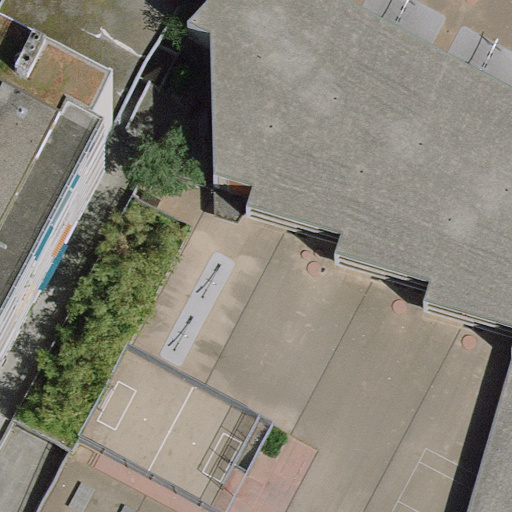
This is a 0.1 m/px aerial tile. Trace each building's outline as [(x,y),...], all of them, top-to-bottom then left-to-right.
[(12,0),(0,29),(0,51),(15,58),(75,50),(126,73),(147,70),(177,0),(129,0),(131,14),(154,11),(157,36),(116,41),(97,33),(56,38),(30,27),(105,18),(64,0),(12,0)] [(511,112),(300,0),(249,0),(193,39),(213,49),(214,190),(253,202),(250,219),(343,246),(336,266),(431,294),(428,312),(511,338),(511,112)] [(112,137),(0,77),(0,296),(27,311),(99,177),(94,175),(112,137)] [(0,362),(27,311),(0,296),(0,362)] [(511,511),(511,382),(471,511),(511,511)]
